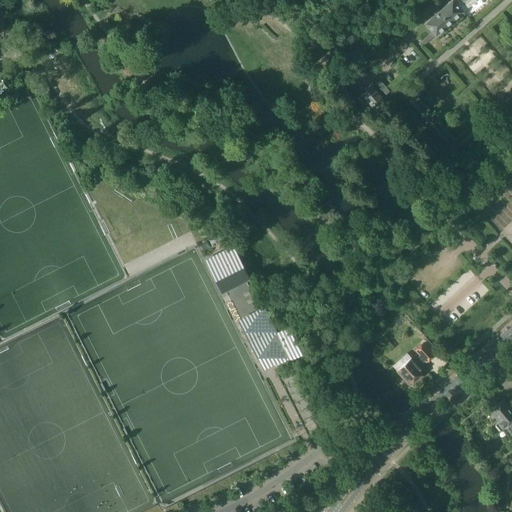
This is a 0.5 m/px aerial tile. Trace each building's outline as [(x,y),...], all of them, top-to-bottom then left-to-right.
[(453,0),(452,0),(426,24),(432,32),(420,43),(423,46),(463,11),(453,0)] [(394,67),(398,72),(404,66),(400,62),(394,67)] [(380,79),(375,83),(386,95),(390,91),(380,79)] [(362,95),(374,108),(384,99),(372,86),(362,95)] [(222,261),(213,265),(223,285),(224,285),(226,288),(225,289),(248,334),(252,332),(255,338),(251,340),(261,360),(272,354),(272,355),(275,353),(278,360),(288,355),(289,357),(299,352),(288,329),(278,334),(265,309),(262,310),(256,298),(259,296),(250,277),(246,279),(234,255),(225,260),(225,261),(223,262),(222,261)] [(422,355),(416,360),(412,356),(396,371),(408,385),(425,370),(419,364),(426,358),(428,361),(436,354),(424,342),(417,349),(422,355)] [(511,408),(511,407),(510,407),(504,400),(491,411),(499,421),(495,424),(501,431),(504,428),(511,437),(511,441),(511,443),(511,444),(511,408)]
